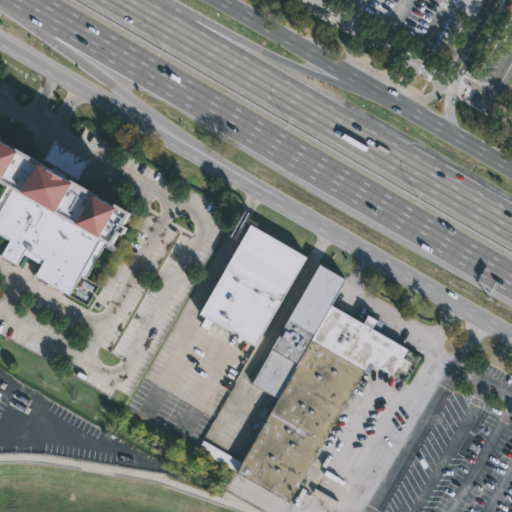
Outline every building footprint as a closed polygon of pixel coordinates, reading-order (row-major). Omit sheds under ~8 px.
[(8,182),(0,177),(0,132),(42,157),(53,139),(86,159),(76,176),(126,205),(121,214),(128,218),(125,223),(129,225),(124,234),(122,233),(116,245),(8,182)] [(116,245),(112,252),(103,247),(85,278),(80,275),(68,294),(35,275),(41,264),(22,253),(16,264),(0,255),(9,241),(0,235),(0,195),(8,182),(116,245)] [(306,256),(253,345),(213,321),(208,330),(200,325),(205,316),(198,312),(224,268),(223,268),(250,223),(306,256)] [(278,398),(252,383),(271,349),(271,348),(320,262),(347,278),(331,305),(278,398)] [(331,305),(362,322),(366,315),(383,324),(378,332),(420,355),(405,382),(369,362),(289,501),(236,470),(278,398),(331,305)] [(198,451),(234,468),(238,459),(202,442),(198,451)]
